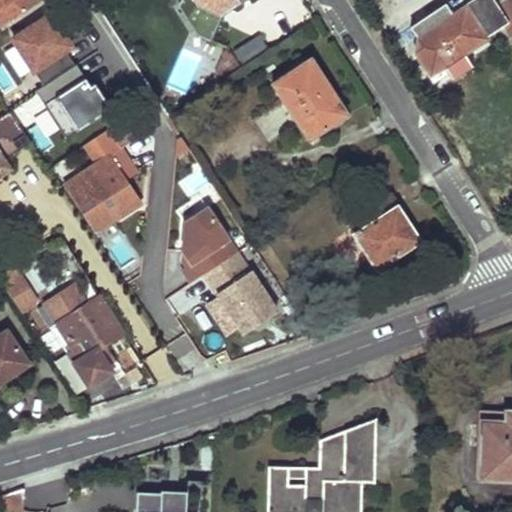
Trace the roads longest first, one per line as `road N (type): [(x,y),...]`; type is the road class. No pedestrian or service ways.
road 1 (residential): [(75,0),(163,138),(154,304),(219,394)]
road 2 (residential): [(327,0),(511,291)]
road 3 (secondary): [(219,394),(511,291)]
road 4 (secondary): [(0,463),(219,394)]
